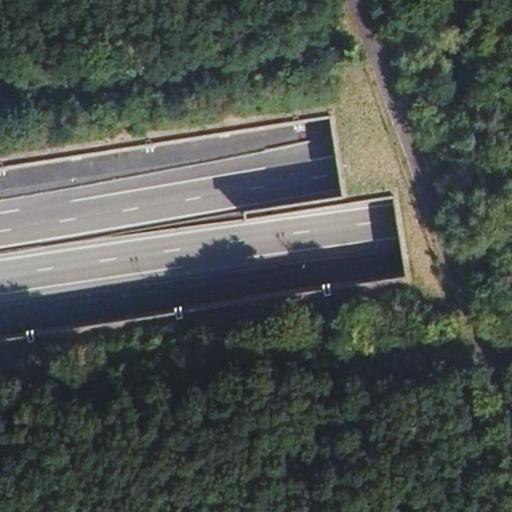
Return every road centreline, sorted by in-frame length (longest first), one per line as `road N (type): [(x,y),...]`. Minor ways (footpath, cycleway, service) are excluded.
road 1 (motorway): [(511,143),(0,231)]
road 2 (motorway): [(0,280),(511,201)]
